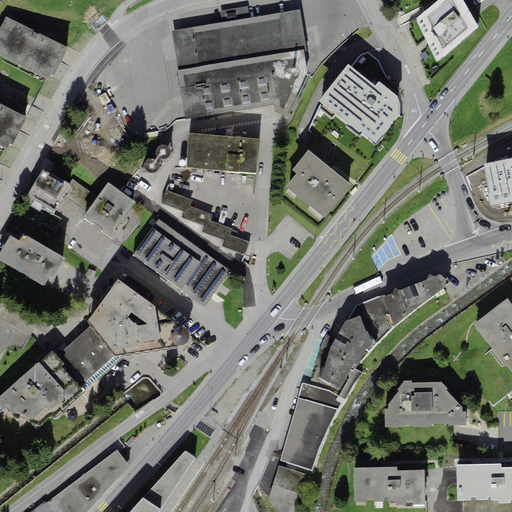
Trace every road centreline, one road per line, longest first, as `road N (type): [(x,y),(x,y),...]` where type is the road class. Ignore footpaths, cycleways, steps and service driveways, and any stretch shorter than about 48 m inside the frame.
road 1 (residential): [(186,0),(116,31),(88,62),(0,210)]
road 2 (residential): [(238,354),(210,364),(11,511)]
road 3 (secondary): [(272,313),(424,123)]
road 4 (secondary): [(480,242),(304,317),(272,313)]
road 5 (secondary): [(103,511),(238,354)]
road 6 (primary): [(424,123),(511,14)]
road 7 (residential): [(374,0),(424,123)]
road 8 (primary): [(480,242),(424,123)]
